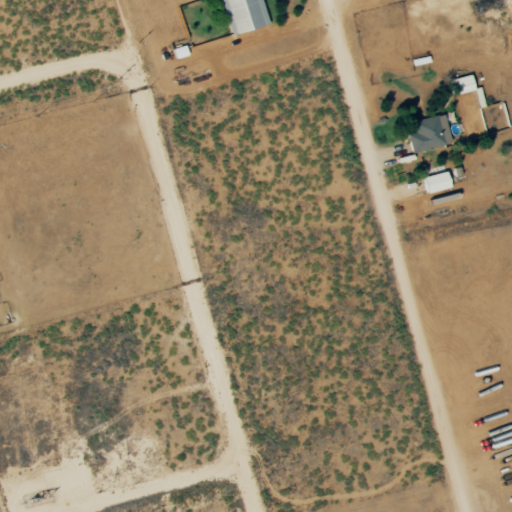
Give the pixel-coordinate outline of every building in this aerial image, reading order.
[(220,0),(229,35),(267,26),(260,0),(220,0)] [(449,79),(451,95),(473,91),(470,75),(449,79)] [(483,106),(479,88),(473,89),(477,108),(483,106)] [(449,144),(443,114),(411,121),(413,133),(406,135),(410,152),(449,144)] [(426,193),(449,188),(445,171),(422,177),(426,193)]
